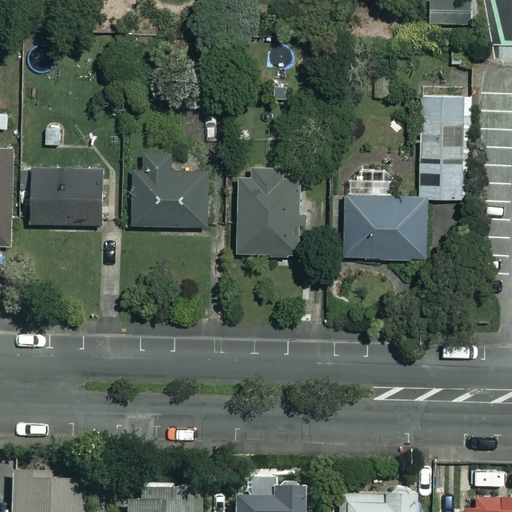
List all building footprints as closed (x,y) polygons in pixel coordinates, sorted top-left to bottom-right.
[(227,48),(203,50),(204,62),(184,63),(186,107),(230,105),(227,48)] [(464,94),(418,94),(418,197),(463,197),(464,94)] [(8,143),(0,142),(0,244),(7,244),(8,143)] [(169,148),(143,148),(144,170),(130,170),(131,225),(203,224),(202,169),(169,169),(169,148)] [(97,223),(97,167),(28,167),(27,222),(97,223)] [(296,181),(235,178),(232,251),(293,253),(296,181)] [(423,258),(424,199),(342,196),(340,255),(423,258)] [(77,511),(78,478),(6,478),(6,511),(77,511)] [(299,511),(299,483),(228,484),(228,511),(299,511)] [(190,511),(191,490),(123,489),(122,511),(190,511)] [(412,511),(412,489),(337,491),(337,511),(412,511)] [(511,511),(511,494),(462,495),(461,511),(511,511)]
